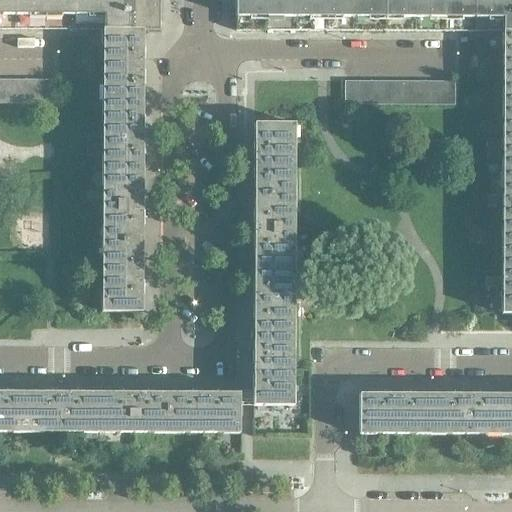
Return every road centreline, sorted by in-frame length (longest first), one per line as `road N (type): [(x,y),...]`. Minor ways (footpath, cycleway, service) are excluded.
road 1 (residential): [(171,361),(225,360),(226,51)]
road 2 (residential): [(325,510),(0,509)]
road 3 (residential): [(325,510),(329,368),(511,362)]
road 4 (residential): [(171,361),(171,82),(201,50)]
road 5 (residential): [(226,51),(449,52)]
road 6 (residential): [(511,511),(325,510)]
road 7 (residential): [(0,362),(171,361)]
